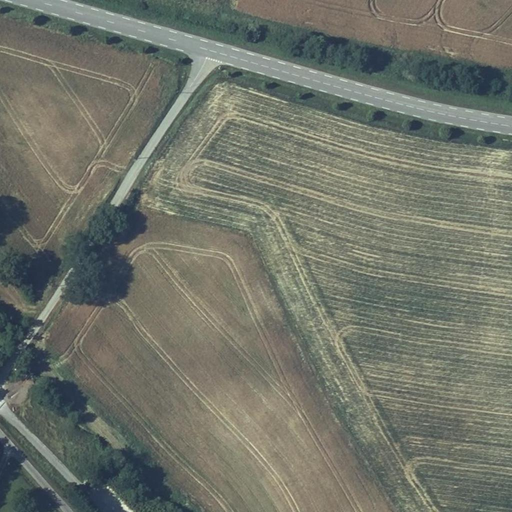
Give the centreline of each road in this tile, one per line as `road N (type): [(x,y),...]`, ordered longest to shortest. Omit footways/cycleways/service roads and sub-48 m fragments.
road 1 (unclassified): [(209,49),(16,352)]
road 2 (tertiary): [(511,125),(430,111),(209,49)]
road 3 (tertiary): [(209,49),(36,0)]
